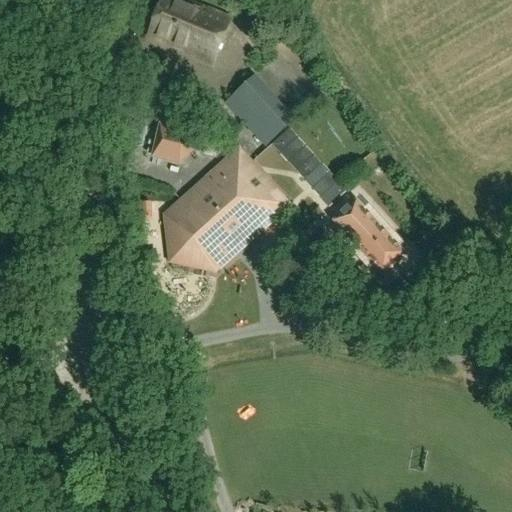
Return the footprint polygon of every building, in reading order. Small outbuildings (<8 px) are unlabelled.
[(164,0),(147,41),(213,69),(235,19),(190,0),(164,0)] [(275,62),(286,48),(277,40),(265,54),(275,62)] [(260,69),(231,96),(271,141),(301,114),(260,69)] [(153,156),(179,162),(195,152),(199,133),(161,124),(153,156)] [(281,162),(317,205),(343,184),(307,140),(281,162)] [(242,233),(256,233),(277,215),(278,205),(278,195),(248,161),(228,160),(207,179),(207,188),(206,199),(187,197),(166,216),(171,261),(214,271),(235,252),(236,238),(240,235),(242,233)] [(406,255),(357,202),(334,222),(383,276),(406,255)] [(288,223),(274,233),(284,247),(298,237),(288,223)] [(321,296),(328,268),(314,265),(300,262),(293,289),(308,293),(321,296)]
